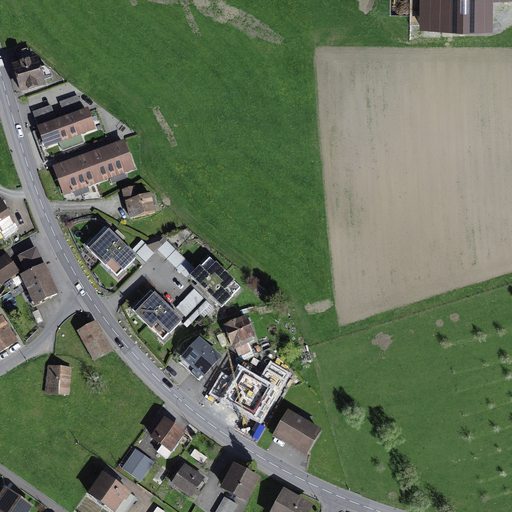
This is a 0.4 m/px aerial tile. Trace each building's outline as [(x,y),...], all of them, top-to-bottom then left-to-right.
[(409,0),(409,23),(493,26),(493,0),(409,0)] [(19,62),(12,64),(20,93),(46,85),(38,56),(32,58),(29,48),(16,51),(19,62)] [(78,95),(59,102),(64,116),(83,109),(78,95)] [(51,105),(33,112),(38,125),(56,119),(51,105)] [(88,108),(37,126),(45,148),(96,129),(88,108)] [(125,140),(52,166),(63,197),(136,169),(125,140)] [(136,186),(122,190),(130,219),(156,212),(151,193),(138,196),(136,186)] [(1,198),(0,198),(0,234),(1,234),(4,240),(19,231),(1,198)] [(106,227),(86,247),(117,277),(138,257),(106,227)] [(157,250),(186,278),(195,269),(164,238),(159,242),(147,246),(142,240),(133,249),(146,263),(157,250)] [(25,272),(20,275),(35,305),(58,293),(36,247),(17,256),(25,272)] [(0,258),(0,282),(2,285),(20,272),(7,253),(0,258)] [(200,266),(189,276),(222,308),(241,288),(234,282),(235,281),(210,258),(201,266),(200,266)] [(204,298),(194,289),(176,308),(185,317),(204,298)] [(151,290),(132,311),(163,341),(183,320),(151,290)] [(206,301),(183,324),(187,328),(210,304),(206,301)] [(0,353),(19,343),(2,316),(1,317),(0,315),(0,353)] [(246,315),(223,325),(232,347),(234,350),(235,349),(237,355),(252,349),(249,343),(250,343),(249,339),(255,336),(246,315)] [(97,320),(77,331),(94,363),(114,352),(97,320)] [(199,337),(181,358),(182,359),(179,363),(199,380),(202,376),(203,377),(222,357),(199,337)] [(71,367),(48,365),(45,394),(70,396),(71,367)] [(249,370),(228,405),(258,422),(279,387),(249,370)] [(289,410),(273,435),(308,456),(322,430),(289,410)] [(164,417),(150,438),(171,453),(186,432),(164,417)] [(136,449),(122,469),(141,483),(155,463),(136,449)] [(233,463),(220,488),(247,503),(260,478),(233,463)] [(185,464),(171,484),(191,498),(205,478),(185,464)] [(103,472),(87,494),(112,511),(127,511),(137,498),(131,494),(132,492),(103,472)] [(5,486),(0,493),(0,511),(29,511),(34,506),(5,486)] [(309,511),(313,504),(283,488),(270,511),(309,511)] [(233,511),(238,505),(225,497),(215,511),(233,511)]
